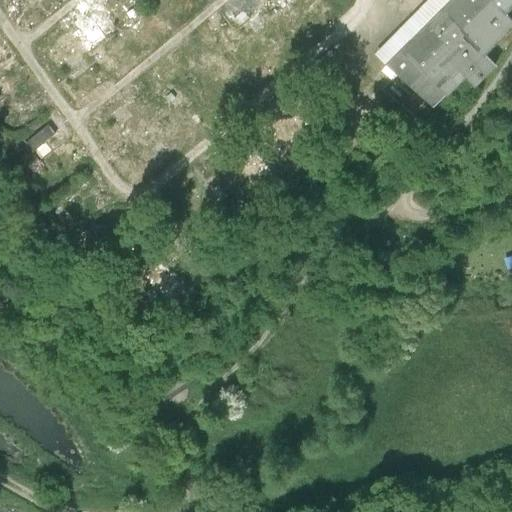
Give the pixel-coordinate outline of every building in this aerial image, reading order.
[(243,24),(269,5),(265,0),(233,0),(229,4),(243,24)] [(424,27),(390,62),(435,106),(465,75),(475,84),(497,62),(487,52),(511,26),(511,16),(507,12),(511,6),(511,0),(427,0),(412,15),(424,27)] [(105,2),(86,16),(101,38),(120,25),(105,2)] [(247,41),(262,60),(290,38),(275,19),(247,41)] [(45,46),(52,58),(58,54),(63,61),(87,45),(75,26),(45,46)] [(0,52),(10,46),(0,29),(0,52)] [(363,69),(346,48),(318,72),(335,93),(363,69)] [(0,77),(0,92),(12,86),(17,95),(33,87),(23,67),(0,77)] [(130,90),(146,109),(162,96),(146,77),(130,90)] [(378,104),(366,88),(339,109),(351,125),(378,104)] [(175,106),(136,125),(144,143),(184,124),(175,106)] [(29,131),(44,153),(68,137),(53,115),(29,131)] [(263,133),(287,168),(308,153),(284,118),(263,133)] [(55,199),(67,217),(102,194),(90,176),(55,199)] [(97,226),(114,219),(110,210),(93,217),(97,226)] [(166,249),(155,258),(178,285),(189,276),(166,249)]
